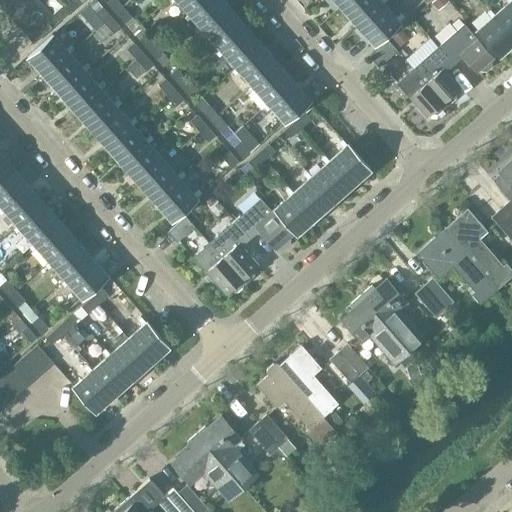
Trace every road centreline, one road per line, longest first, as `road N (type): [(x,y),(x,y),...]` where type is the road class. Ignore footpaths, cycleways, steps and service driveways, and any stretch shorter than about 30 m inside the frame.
road 1 (residential): [(0,96),(224,349)]
road 2 (residential): [(224,349),(427,172)]
road 3 (residential): [(44,511),(224,349)]
road 4 (residential): [(275,0),(427,172)]
